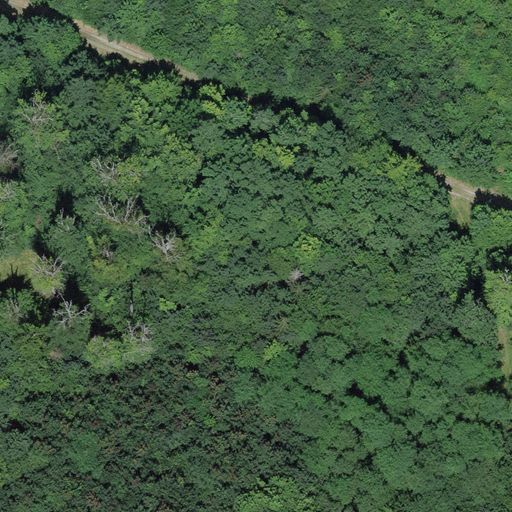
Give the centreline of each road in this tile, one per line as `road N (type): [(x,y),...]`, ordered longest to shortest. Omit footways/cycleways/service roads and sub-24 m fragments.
road 1 (track): [(0,9),(511,216)]
road 2 (track): [(470,199),(511,401)]
